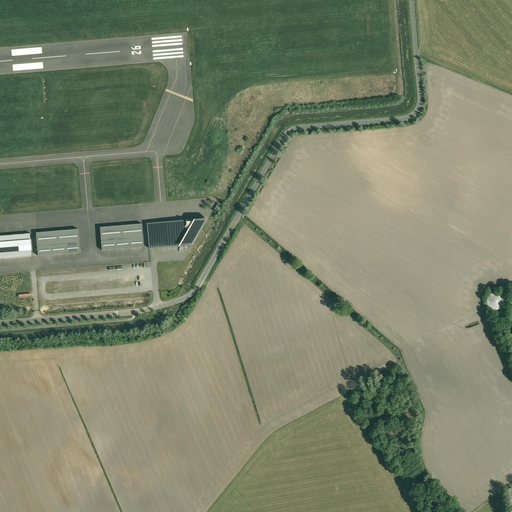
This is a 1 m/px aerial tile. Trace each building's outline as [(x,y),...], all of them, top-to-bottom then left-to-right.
[(205,219),(147,223),(149,249),(190,245),(205,219)] [(142,224),(100,227),(102,251),(144,247),(142,224)] [(78,229),(36,233),(38,256),(80,252),(78,229)] [(30,233),(0,236),(0,259),(29,257),(32,257),(32,256),(30,233)] [(487,300),(487,302),(487,304),(488,306),(489,307),(490,309),(492,309),(494,310),(496,310),(497,310),(499,309),(501,309),(502,307),(503,306),(504,304),(504,302),(504,300),(504,298),(503,297),(502,295),(501,294),(499,293),(497,292),(495,292),(494,292),(492,293),(490,294),(489,295),(488,297),(487,299),(487,300)]
